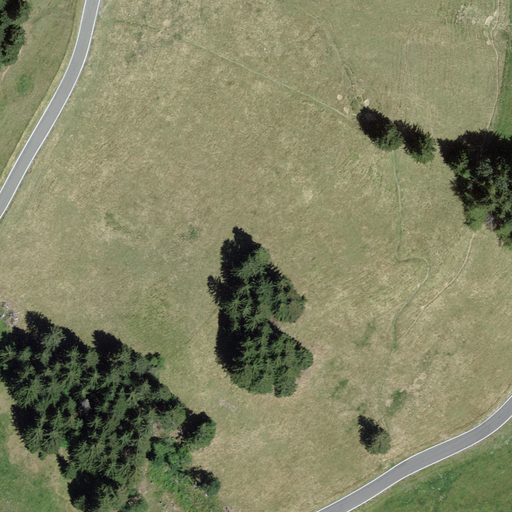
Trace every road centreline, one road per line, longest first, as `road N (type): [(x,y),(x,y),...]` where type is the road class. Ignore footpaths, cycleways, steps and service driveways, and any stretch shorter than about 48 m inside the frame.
road 1 (unclassified): [(92,0),(77,58),(0,205)]
road 2 (unclassified): [(331,511),(484,430),(511,405)]
